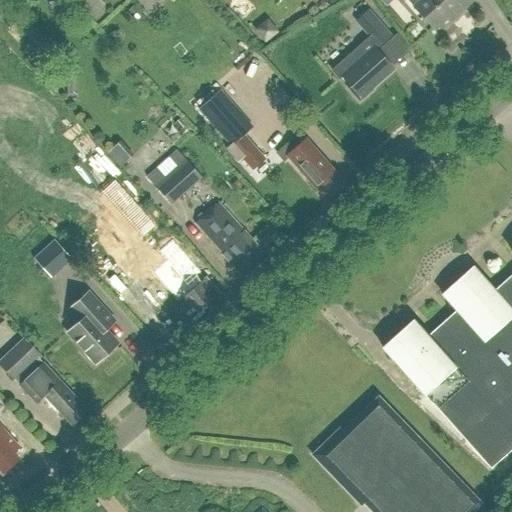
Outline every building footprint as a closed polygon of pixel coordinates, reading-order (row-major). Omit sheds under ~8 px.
[(407,0),(412,5),(434,28),(446,17),(450,21),(460,10),(471,0),(407,0)] [(356,20),(379,45),(390,34),(368,9),(356,20)] [(372,88),(371,86),(393,67),(371,42),(361,51),(357,47),(332,69),(339,78),(342,75),(351,85),(348,88),(359,100),(372,88)] [(221,89),(198,108),(231,146),(253,127),(221,89)] [(307,137),(287,154),(326,198),(345,181),(307,137)] [(263,138),(247,151),(259,165),(275,151),(263,138)] [(116,155),(126,165),(137,153),(127,143),(116,155)] [(177,149),(147,176),(172,204),(202,177),(177,149)] [(218,202),(195,222),(242,275),(265,254),(218,202)] [(126,218),(142,236),(154,225),(138,207),(126,218)] [(65,242),(44,259),(56,275),(78,259),(65,242)] [(424,394),(463,438),(491,468),(511,448),(511,251),(511,252),(511,273),(494,290),(473,267),(442,294),(456,310),(427,336),(413,320),(382,347),(424,394)] [(190,258),(163,281),(179,298),(184,294),(198,311),(219,292),(190,258)] [(95,364),(117,344),(99,324),(108,316),(87,292),(69,309),(80,320),(66,332),(95,364)] [(71,426),(87,411),(37,359),(39,357),(23,340),(0,362),(0,367),(13,382),(14,382),(35,404),(43,397),(71,426)] [(372,511),(470,511),(480,502),(378,396),(343,430),(340,427),(312,454),(363,507),(365,504),(372,511)] [(0,471),(2,474),(19,459),(14,453),(19,448),(0,426),(0,471)]
